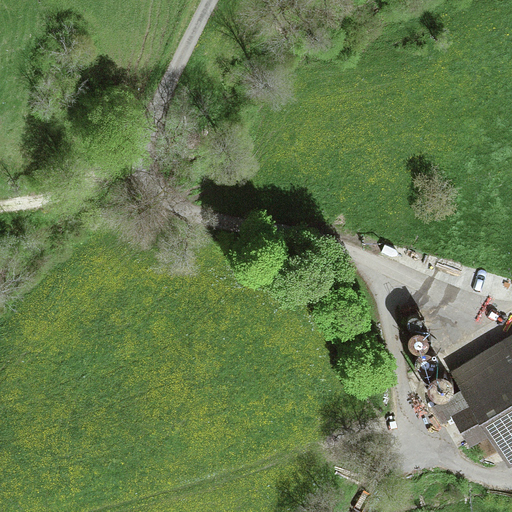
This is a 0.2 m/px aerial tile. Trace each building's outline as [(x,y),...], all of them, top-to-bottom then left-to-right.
[(402,319),(403,323),(404,324),(405,326),(407,326),(410,326),(414,324),(415,321),(415,319),(414,317),(412,315),(410,314),(406,314),(403,317),(402,319)] [(416,349),(417,348),(421,346),(423,342),(423,338),(422,335),(420,331),(417,330),(413,329),(409,330),(406,332),(403,335),(403,340),(403,343),(405,345),(408,348),(411,349),(416,349)] [(511,345),(457,378),(473,407),(455,418),(468,439),(486,428),(503,456),(511,450),(511,345)] [(425,371),(427,370),(430,368),(432,364),(433,360),(432,357),(429,353),(426,352),(422,351),(418,352),(415,354),(413,357),(412,362),(413,365),(414,367),(417,370),(421,371),(425,371)] [(438,394),(439,394),(443,391),(445,387),(445,383),(444,380),(441,377),(439,375),(435,374),(430,375),(428,377),(425,381),(424,385),(425,388),(427,391),(429,393),(433,394),(438,394)] [(484,454),(487,452),(489,450),(490,448),(490,445),(489,442),(487,440),(484,439),(481,439),(479,440),(477,442),(476,445),(476,448),(477,450),(479,452),(481,454),(484,454)]
